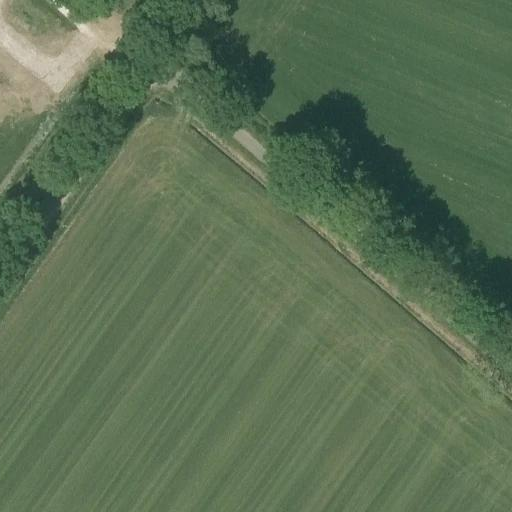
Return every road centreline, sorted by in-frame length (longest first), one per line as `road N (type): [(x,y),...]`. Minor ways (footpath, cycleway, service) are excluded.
road 1 (unclassified): [(511,370),(381,271),(154,56)]
road 2 (unclassified): [(0,274),(154,56)]
